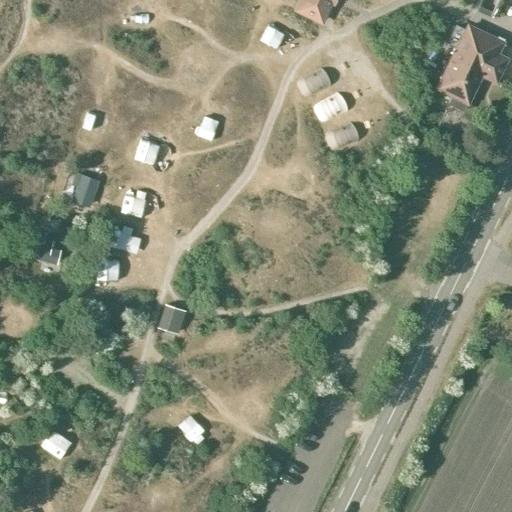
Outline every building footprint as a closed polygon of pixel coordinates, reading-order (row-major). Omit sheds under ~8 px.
[(316,20),(320,11),(325,13),(331,0),(300,0),(300,1),(305,3),(300,13),(316,20)] [(455,48),(435,87),(467,103),(481,75),(494,81),(502,64),(500,57),(495,54),(501,42),(467,26),(465,29),(455,25),(446,43),(455,48)] [(76,186),(72,200),(89,205),(97,182),(75,174),(71,184),(76,186)] [(57,265),(60,250),(52,248),(53,241),(39,237),(33,259),(57,265)] [(164,305),(157,328),(177,335),(184,311),(164,305)] [(64,352),(52,370),(72,381),(83,364),(64,352)]
